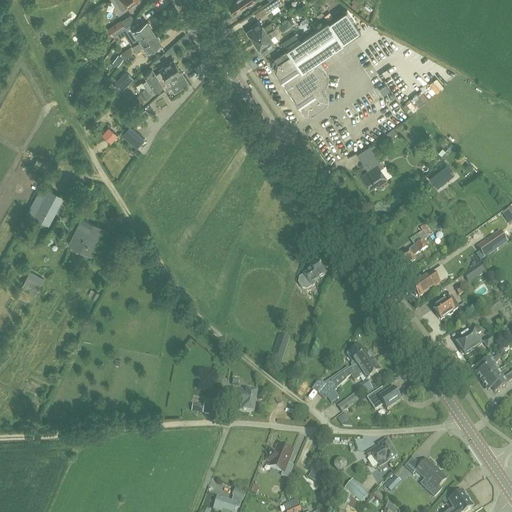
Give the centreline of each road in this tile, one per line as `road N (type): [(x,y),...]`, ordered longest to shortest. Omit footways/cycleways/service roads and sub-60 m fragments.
road 1 (tertiary): [(488,460),(181,0)]
road 2 (track): [(0,438),(228,422),(373,431),(463,421)]
road 3 (track): [(327,429),(193,310),(88,149)]
